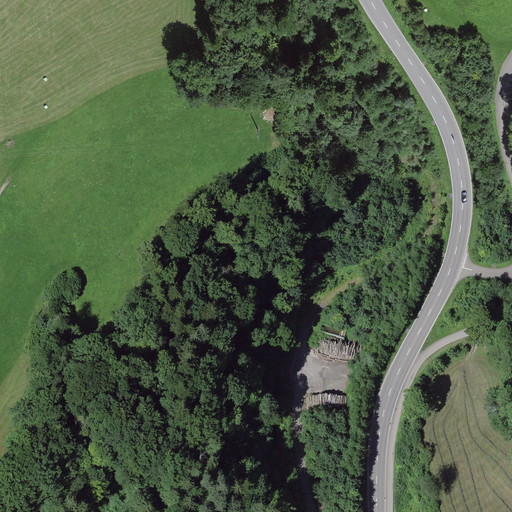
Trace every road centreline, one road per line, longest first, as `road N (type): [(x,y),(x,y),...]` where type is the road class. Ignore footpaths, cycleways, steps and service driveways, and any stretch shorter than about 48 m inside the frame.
road 1 (tertiary): [(370,0),(441,110),(463,203),(452,265),(384,409),(377,511)]
road 2 (track): [(412,155),(437,198),(425,244),(325,305),(302,347),(296,405),(311,511)]
